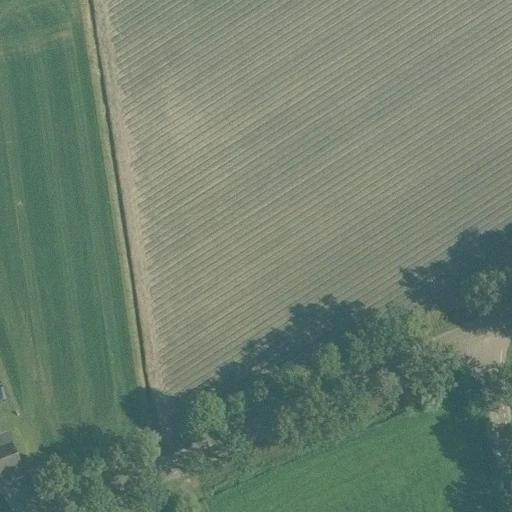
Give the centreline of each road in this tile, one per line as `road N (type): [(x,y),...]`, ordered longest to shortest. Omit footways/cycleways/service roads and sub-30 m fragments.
road 1 (unclassified): [(483,329),(74,511)]
road 2 (unclassified): [(511,474),(483,329)]
